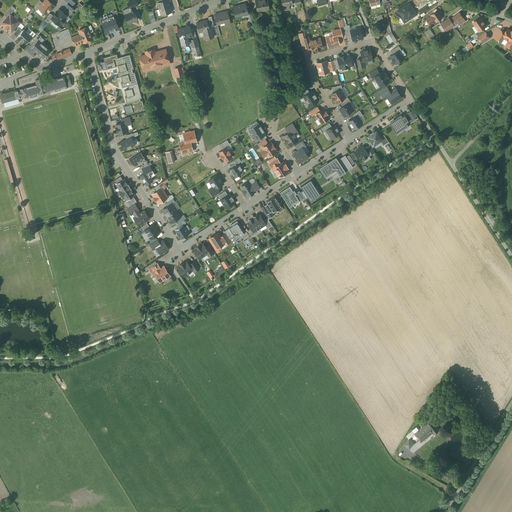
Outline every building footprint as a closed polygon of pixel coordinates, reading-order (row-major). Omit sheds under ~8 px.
[(45,0),(43,3),(39,8),(46,14),(54,5),(47,0),(45,0)] [(129,8),(123,10),(128,23),(138,19),(133,7),(138,5),(135,0),(134,0),(127,3),(129,8)] [(159,0),(155,2),(158,9),(169,5),(167,0),(159,0)] [(291,0),(279,0),(284,13),(290,11),(289,7),(293,5),(291,0)] [(325,0),(319,0),(315,1),(317,11),(328,8),(325,0)] [(379,0),(366,0),(368,8),(381,5),(379,0)] [(39,8),(43,3),(40,1),(34,8),(37,10),(39,8)] [(267,1),(253,4),(255,14),(269,11),(267,1)] [(410,1),(394,12),(402,25),(418,15),(410,1)] [(245,4),(231,7),(236,23),(247,19),(248,23),(252,23),(249,13),(247,14),(245,4)] [(158,9),(160,16),(171,12),(169,5),(158,9)] [(67,7),(63,12),(67,16),(68,17),(72,12),(67,7)] [(3,15),(7,18),(10,15),(12,12),(9,8),(3,15)] [(53,15),(51,18),(53,20),(59,25),(61,23),(65,19),(64,19),(67,16),(63,12),(59,9),(57,12),(56,12),(53,15)] [(435,9),(422,18),(429,28),(442,18),(435,9)] [(226,12),(213,16),(216,24),(224,22),(225,27),(230,25),(226,12)] [(466,21),(459,12),(449,19),(456,28),(466,21)] [(120,29),(114,14),(112,15),(112,13),(102,17),(102,19),(101,19),(106,34),(120,29)] [(18,22),(10,15),(7,18),(1,25),(10,32),(18,22)] [(448,18),(440,24),(445,31),(454,25),(449,19),(448,18)] [(479,18),(472,22),(479,32),(486,27),(479,18)] [(206,21),(196,23),(198,33),(202,32),(204,40),(211,38),(206,21)] [(201,55),(191,25),(175,30),(181,49),(191,46),(195,57),(201,55)] [(349,25),(343,26),(345,35),(351,34),(350,31),(349,25)] [(87,26),(83,28),(83,29),(79,31),(80,34),(75,36),(78,42),(78,44),(83,42),(88,40),(88,41),(93,39),(92,37),(92,36),(91,33),(90,33),(87,26)] [(503,32),(499,30),(494,38),(501,42),(503,39),(508,42),(505,45),(511,48),(511,30),(506,27),(503,32)] [(350,31),(351,34),(353,40),(362,38),(360,28),(350,31)] [(22,29),(16,36),(25,44),(31,37),(22,29)] [(61,32),(54,40),(57,47),(65,38),(72,38),(68,29),(61,32)] [(340,29),(332,31),(333,36),(336,35),(337,38),(342,36),(340,29)] [(395,39),(391,32),(388,34),(386,31),(379,35),(381,39),(385,37),(389,43),(395,39)] [(489,38),(485,32),(476,38),(481,44),(489,38)] [(333,36),(326,38),(328,47),(339,44),(337,38),(336,35),(333,36)] [(309,41),(308,37),(300,39),(301,45),(304,44),(305,48),(311,46),(310,41),(309,41)] [(320,38),(310,41),(311,46),(312,50),(315,49),(315,50),(320,49),(319,48),(322,47),(320,38)] [(41,43),(38,40),(31,48),(44,59),(50,51),(47,48),(48,47),(42,41),(41,43)] [(69,48),(55,54),(58,59),(72,54),(69,48)] [(144,55),(138,57),(142,72),(168,65),(164,49),(154,52),(153,49),(143,52),(144,55)] [(369,49),(360,52),(362,59),(363,62),(364,62),(372,59),(369,49)] [(397,52),(391,57),(396,64),(402,60),(397,52)] [(128,54),(101,62),(103,70),(115,66),(126,103),(141,98),(128,54)] [(343,56),(346,68),(348,67),(348,66),(352,65),(351,63),(349,55),(345,56),(343,56)] [(346,68),(343,56),(342,56),(342,57),(337,58),(338,60),(340,68),(343,68),(346,68)] [(362,59),(361,59),(357,60),(359,68),(365,67),(364,62),(363,62),(362,59)] [(318,75),(329,72),(326,60),(315,64),(318,75)] [(179,67),(173,69),(175,78),(182,76),(179,67)] [(379,74),(376,68),(369,73),(373,79),(374,78),(374,77),(379,74)] [(379,74),(374,77),(374,78),(380,87),(389,81),(387,78),(388,77),(387,76),(386,74),(385,74),(383,72),(379,74)] [(35,84),(2,93),(5,104),(69,87),(67,80),(60,82),(59,77),(44,81),(43,76),(33,79),(35,84)] [(386,87),(379,92),(384,99),(387,97),(386,95),(390,92),(386,87)] [(306,88),(299,93),(302,97),(303,96),(304,95),(309,92),(306,88)] [(390,92),(386,95),(387,97),(392,104),(401,97),(395,89),(390,92)] [(339,90),(331,95),(336,103),(344,97),(339,90)] [(313,95),(311,91),(309,92),(304,95),(303,96),(305,100),(307,103),(309,107),(318,101),(315,98),(316,97),(314,94),(313,95)] [(348,99),(341,104),(343,107),(348,103),(349,103),(350,102),(348,99)] [(343,107),(339,109),(344,116),(346,114),(347,113),(348,114),(351,112),(351,111),(353,110),(349,103),(348,103),(343,107)] [(130,104),(122,106),(124,114),(132,112),(130,104)] [(316,107),(309,112),(312,116),(315,114),(319,111),(317,107),(316,107)] [(319,111),(315,114),(321,123),(329,118),(329,117),(327,114),(326,111),(325,111),(323,109),(323,108),(323,109),(319,111)] [(410,111),(389,124),(395,133),(415,120),(410,111)] [(121,123),(114,125),(117,135),(128,132),(126,126),(131,125),(129,117),(120,119),(121,123)] [(356,117),(348,122),(353,129),(361,124),(356,117)] [(258,123),(248,129),(252,135),(262,129),(260,126),(258,123)] [(292,123),(285,127),(287,131),(288,133),(291,131),(293,133),(297,130),(292,123)] [(329,123),(322,128),(323,130),(324,132),(326,131),(326,130),(332,127),(329,123)] [(332,127),(326,130),(326,131),(331,138),(339,133),(337,130),(338,130),(337,130),(337,129),(336,128),(337,128),(336,128),(334,125),(332,127)] [(262,129),(252,135),(256,141),(266,135),(264,132),(264,131),(262,129)] [(190,131),(185,132),(186,133),(183,134),(185,142),(186,145),(192,143),(196,142),(194,131),(190,132),(190,131)] [(288,133),(283,136),(285,139),(285,140),(286,142),(287,142),(289,145),(297,140),(293,133),(291,131),(288,133)] [(376,131),(373,132),(369,134),(370,134),(367,136),(373,145),(379,141),(382,140),(380,137),(376,131)] [(388,142),(383,134),(380,137),(382,140),(379,141),(382,146),(388,142)] [(131,136),(119,142),(123,151),(135,145),(131,136)] [(265,139),(257,143),(260,147),(261,146),(266,143),(267,143),(265,139)] [(227,140),(219,145),(222,150),(226,147),(225,147),(229,144),(227,140)] [(306,146),(302,140),(295,145),(298,150),(302,148),(306,146)] [(192,143),(186,145),(185,142),(179,143),(182,153),(192,150),(191,145),(192,143)] [(272,144),(270,142),(267,144),(262,148),(263,150),(260,152),(262,154),(264,157),(266,155),(268,157),(276,151),(275,149),(272,144)] [(369,145),(364,148),(366,150),(366,151),(369,155),(374,152),(369,145)] [(363,146),(361,148),(360,148),(356,150),(357,151),(354,152),(359,160),(363,158),(363,159),(367,157),(366,156),(369,155),(366,151),(366,150),(364,148),(363,146)] [(222,150),(219,152),(221,155),(220,156),(222,159),(223,159),(225,162),(232,157),(230,154),(231,154),(228,150),(226,147),(222,150)] [(298,150),(293,153),(299,163),(306,158),(308,157),(302,148),(298,150)] [(171,150),(166,152),(167,155),(169,163),(174,161),(171,150)] [(140,153),(131,159),(134,164),(143,158),(140,153)] [(345,155),(338,160),(345,172),(353,167),(345,155)] [(266,161),(276,178),(288,171),(282,161),(278,164),(274,156),(266,161)] [(339,176),(345,172),(338,160),(336,157),(327,162),(319,168),(325,177),(336,170),(339,176)] [(237,165),(230,170),(235,178),(242,173),(237,165)] [(111,176),(114,182),(122,179),(119,173),(111,176)] [(152,182),(147,174),(141,178),(146,185),(152,182)] [(217,174),(209,180),(213,187),(215,189),(217,187),(223,183),(219,178),(217,174)] [(129,187),(124,179),(114,185),(120,193),(129,187)] [(249,180),(240,186),(246,195),(260,186),(256,181),(251,184),(249,180)] [(279,192),(288,208),(289,207),(299,202),(302,201),(304,200),(307,199),(309,202),(315,199),(313,199),(319,196),(316,190),(315,189),(314,186),(313,185),(310,180),(300,186),(301,191),(299,192),(298,191),(294,193),(294,190),(291,191),(291,189),(289,186),(279,192)] [(151,192),(162,186),(160,183),(150,189),(151,192)] [(135,196),(129,187),(120,193),(125,202),(135,196)] [(217,187),(215,189),(213,187),(209,190),(212,195),(213,196),(220,192),(217,187)] [(152,195),(158,203),(167,197),(162,188),(152,195)] [(188,191),(192,196),(196,194),(192,188),(188,191)] [(220,199),(226,208),(234,202),(229,194),(220,199)] [(274,196),(266,201),(273,212),(278,209),(279,212),(280,212),(283,209),(275,198),(274,196)] [(134,203),(126,208),(130,216),(132,214),(133,215),(139,212),(134,203)] [(172,203),(162,210),(165,214),(164,214),(166,217),(176,210),(172,203)] [(266,207),(264,205),(261,208),(265,215),(269,212),(266,207)] [(144,209),(133,216),(139,224),(149,218),(144,209)] [(176,210),(166,217),(167,219),(168,219),(171,223),(181,217),(176,210)] [(263,221),(260,215),(258,217),(257,215),(254,217),(254,218),(253,219),(259,228),(265,224),(263,221)] [(259,228),(253,219),(252,219),(252,218),(249,220),(250,222),(248,223),(251,228),(253,232),(254,231),(259,228)] [(267,218),(263,221),(265,224),(268,229),(272,226),(269,221),(267,218)] [(243,232),(236,222),(223,231),(230,241),(243,232)] [(159,233),(153,224),(145,230),(146,232),(150,239),(159,233)] [(175,230),(181,239),(189,233),(183,224),(175,230)] [(251,228),(247,231),(251,237),(253,237),(256,235),(254,231),(253,232),(251,228)] [(157,239),(149,243),(153,249),(156,247),(155,246),(159,243),(157,239)] [(159,243),(155,246),(156,247),(160,254),(169,249),(163,240),(159,243)] [(203,244),(200,246),(199,245),(196,247),(197,248),(194,249),(200,258),(207,254),(208,253),(205,247),(203,244)] [(214,252),(209,245),(205,247),(208,253),(207,254),(208,256),(214,252)] [(226,259),(220,261),(223,268),(229,266),(226,259)] [(194,261),(189,264),(190,265),(190,266),(191,266),(192,269),(193,269),(194,271),(199,268),(194,261)] [(186,262),(184,263),(184,262),(180,265),(180,266),(178,267),(183,276),(188,273),(187,272),(192,269),(191,266),(190,266),(190,265),(189,265),(186,262)] [(157,264),(150,269),(149,269),(150,269),(152,274),(153,274),(154,273),(157,270),(160,268),(157,264)] [(169,275),(164,267),(164,266),(163,266),(163,267),(160,268),(157,270),(154,273),(160,281),(160,282),(169,276),(170,276),(169,275)] [(210,279),(213,276),(209,270),(205,272),(210,279)] [(432,420),(414,433),(421,442),(433,433),(434,435),(440,430),(432,420)] [(409,449),(415,443),(409,439),(404,445),(409,449)]
